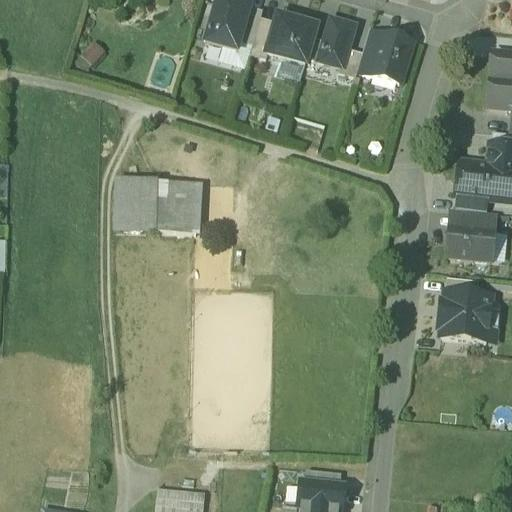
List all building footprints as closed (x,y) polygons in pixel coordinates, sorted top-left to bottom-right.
[(250,11),(218,2),(204,49),(236,58),(239,47),(249,13),(250,11)] [(261,17),(249,13),(239,47),(251,51),(259,24),(261,17)] [(290,27),(276,23),(274,29),(265,61),(266,62),(303,73),(311,45),(315,34),(301,30),(301,28),(290,25),(290,27)] [(274,29),(259,24),(251,51),(248,63),(264,67),(266,62),(265,61),(274,29)] [(352,33),(330,26),(323,49),(311,45),(306,65),(339,75),(345,55),(346,56),(352,33)] [(367,39),(361,60),(355,81),(369,85),(381,43),(367,39)] [(410,50),(382,42),(381,43),(369,85),(397,94),(410,50)] [(346,56),(345,55),(339,75),(337,82),(353,87),(355,81),(361,60),(346,56)] [(511,61),(490,60),(488,89),(511,91),(511,61)] [(511,91),(488,89),(485,118),(511,121),(511,120),(511,91)] [(511,143),(509,143),(490,142),(489,153),(511,155),(511,143)] [(511,155),(489,153),(488,153),(486,174),(458,171),(454,205),(455,205),(486,208),(486,204),(511,206),(511,155)] [(116,237),(155,238),(157,190),(118,189),(116,237)] [(198,191),(175,190),(157,190),(155,238),(195,241),(198,191)] [(486,208),(455,205),(453,219),(461,220),(484,222),(486,208)] [(484,222),(461,220),(460,237),(460,238),(492,241),(493,223),(484,222)] [(492,241),(460,238),(460,237),(448,236),(445,265),(489,270),(492,241)] [(477,289),(445,286),(444,300),(475,303),(477,289)] [(475,303),(444,300),(443,309),(439,308),(436,336),(440,337),(439,346),(485,350),(486,334),(482,334),(484,320),(488,320),(489,305),(475,303)] [(304,475),(303,487),(339,491),(340,479),(304,475)] [(296,511),(340,511),(343,491),(339,491),(303,487),(299,487),(296,511)] [(201,511),(202,499),(156,494),(155,511),(201,511)]
